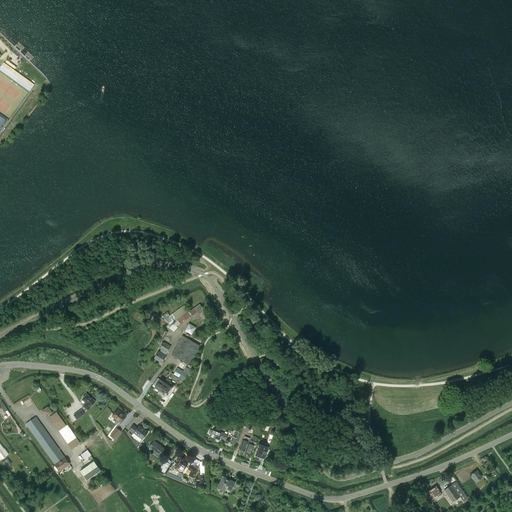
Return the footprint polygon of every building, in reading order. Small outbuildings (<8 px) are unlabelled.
[(0,70),(29,91),(32,87),(0,63),(0,70)] [(178,327),(177,326),(202,308),(200,304),(188,311),(184,305),(164,320),(152,311),(147,318),(165,330),(167,327),(169,328),(174,332),(178,327)] [(184,331),(192,335),(196,327),(189,323),(184,331)] [(161,343),(168,332),(164,330),(157,341),(161,343)] [(171,355),(188,365),(200,345),(182,335),(171,355)] [(158,351),(153,359),(162,364),(166,356),(166,355),(167,353),(171,346),(163,342),(159,349),(161,349),(160,351),(158,351)] [(177,368),(174,374),(179,377),(182,371),(177,368)] [(182,371),(179,377),(184,380),(188,374),(183,371),(182,371)] [(165,382),(161,378),(160,379),(158,378),(153,385),(155,386),(154,387),(159,391),(165,382)] [(167,394),(171,388),(172,387),(165,382),(159,391),(164,394),(165,392),(167,394)] [(82,399),(86,403),(83,406),(88,411),(96,402),(86,394),(85,396),(84,396),(82,398),(82,399)] [(46,417),(52,413),(48,406),(41,411),(46,417)] [(81,410),(74,415),(77,419),(84,414),(81,410)] [(112,416),(121,423),(126,416),(117,410),(112,416)] [(59,431),(66,426),(56,412),(49,417),(59,431)] [(25,424),(54,464),(64,457),(36,416),(25,424)] [(80,442),(79,442),(67,425),(66,426),(59,431),(71,448),(80,442)] [(148,432),(139,425),(137,428),(133,425),(129,430),(133,434),(134,433),(142,439),(148,432)] [(115,440),(122,431),(116,427),(109,436),(115,440)] [(212,429),(210,437),(219,440),(220,438),(226,440),(227,436),(223,433),(222,432),(221,433),(219,432),(221,429),(216,428),(215,430),(212,429)] [(241,444),(239,449),(244,451),(245,452),(248,445),(247,444),(249,438),(244,436),(243,440),(242,440),(241,443),(241,444)] [(165,449),(153,440),(148,447),(160,455),(165,449)] [(245,452),(251,454),(254,446),(256,446),(257,443),(256,442),(251,440),(250,440),(249,444),(249,443),(248,445),(245,452)] [(257,445),(255,451),(256,451),(255,455),(259,457),(260,456),(265,458),(268,449),(266,448),(266,447),(259,444),(259,446),(257,445)] [(179,456),(173,465),(193,477),(197,469),(199,466),(196,465),(194,467),(193,468),(187,464),(188,463),(184,461),(185,459),(179,456)] [(2,462),(6,467),(11,463),(8,458),(2,462)] [(61,471),(62,471),(63,470),(63,469),(70,464),(68,462),(65,458),(55,465),(60,471),(61,471)] [(163,464),(159,469),(161,471),(164,473),(170,464),(165,460),(163,464)] [(94,461),(80,471),(86,480),(100,470),(94,461)] [(477,471),(474,472),(473,472),(472,473),(471,474),(471,475),(476,481),(481,477),(477,471)] [(204,487),(204,475),(200,475),(200,483),(196,483),(196,487),(204,487)] [(226,488),(231,490),(235,482),(223,477),(218,487),(224,491),(226,488)] [(467,498),(460,487),(456,481),(444,490),(447,495),(445,497),(450,504),(452,502),(460,497),(463,501),(467,498)] [(437,495),(437,496),(441,494),(436,486),(428,491),(434,499),(435,499),(434,497),(437,495)]
